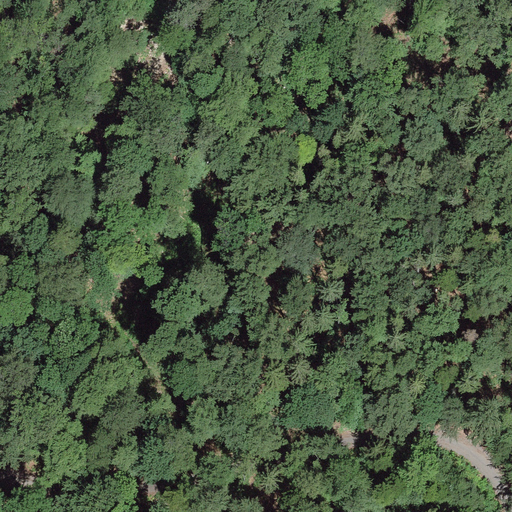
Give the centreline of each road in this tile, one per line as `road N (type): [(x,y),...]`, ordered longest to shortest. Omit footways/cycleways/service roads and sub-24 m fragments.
road 1 (track): [(372,429),(186,412),(127,382),(81,338),(70,312),(71,250),(162,42),(163,0)]
road 2 (track): [(0,473),(61,486),(152,486),(372,429),(470,443),(486,454),(511,499)]
